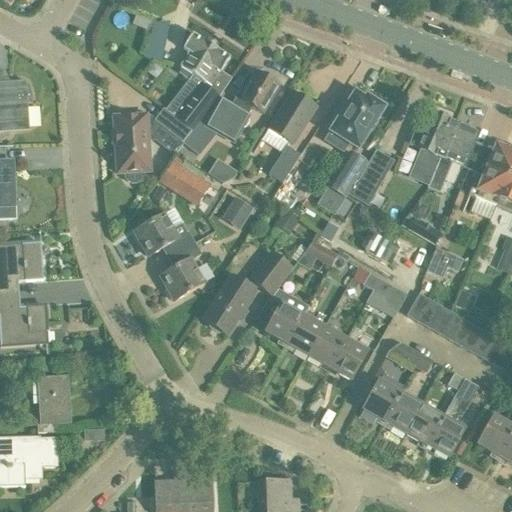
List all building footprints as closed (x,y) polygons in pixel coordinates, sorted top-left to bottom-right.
[(180,69),(193,77),(165,112),(192,133),(231,79),(221,73),(230,60),(192,36),(183,50),(190,54),(180,69)] [(0,131),(26,130),(24,85),(4,86),(3,74),(0,74),(0,131)] [(262,115),(278,87),(255,74),(245,90),(240,87),(234,98),(235,99),(232,106),(220,99),(219,98),(231,80),(231,79),(192,133),(182,145),(199,158),(218,134),(234,144),(250,116),(248,115),(252,108),(262,115)] [(293,145),(316,108),(305,101),(305,98),(297,93),(295,94),(292,93),(269,129),(293,145)] [(364,102),(354,95),(325,142),(342,153),(347,144),(357,150),(383,110),(366,99),(364,102)] [(154,123),(182,145),(192,133),(165,112),(163,111),(154,123)] [(433,115),(424,136),(416,133),(411,145),(419,148),(418,151),(420,151),(408,180),(428,188),(427,190),(431,191),(456,127),(448,124),(449,122),(446,121),(446,117),(438,114),(436,117),(433,115)] [(114,119),(117,174),(125,174),(125,179),(128,182),(132,184),(136,184),(140,182),(142,177),(142,173),(149,172),(146,116),(114,119)] [(456,127),(431,191),(439,195),(451,164),(463,169),(474,141),(468,138),(470,132),(469,132),(469,128),(461,125),(459,128),(456,127)] [(511,149),(503,145),(501,149),(496,147),(483,179),(476,176),(468,197),(496,208),(511,168),(511,149)] [(268,175),(282,184),(301,156),(286,147),(268,175)] [(354,184),(347,196),(367,208),(374,195),(393,163),(375,153),(356,185),(354,184)] [(344,199),(366,166),(349,155),(327,189),(344,199)] [(159,185),(196,208),(210,187),(180,168),(183,163),(176,158),(159,185)] [(216,162),(208,176),(222,185),(231,181),(235,174),(216,162)] [(0,222),(14,222),(14,209),(13,164),(0,164),(0,222)] [(511,168),(496,208),(511,214),(511,168)] [(238,228),(251,208),(234,196),(221,217),(238,228)] [(286,209),(272,226),(285,236),(299,220),(286,209)] [(163,250),(169,260),(195,245),(188,234),(187,235),(181,226),(173,231),(164,216),(135,234),(149,258),(163,250)] [(401,227),(434,247),(441,235),(408,216),(401,227)] [(312,243),(305,254),(331,269),(337,258),(312,243)] [(0,297),(20,296),(19,283),(44,281),(42,256),(40,256),(39,244),(0,246),(0,297)] [(201,256),(195,245),(169,260),(175,270),(161,278),(175,303),(205,286),(191,262),(201,256)] [(437,250),(427,274),(442,280),(446,270),(458,275),(463,261),(437,250)] [(232,279),(205,322),(210,325),(211,329),(219,335),(223,334),(228,337),(255,295),(254,294),(259,287),(271,297),(291,270),(272,256),(252,282),(248,290),(232,279)] [(347,263),(337,258),(331,269),(340,274),(347,263)] [(362,287),(374,293),(380,282),(368,275),(362,287)] [(389,287),(380,282),(374,293),(382,297),(384,305),(398,313),(406,297),(389,287)] [(271,297),(255,320),(269,328),(265,335),(287,347),(303,318),(308,310),(275,291),(271,297)] [(417,324),(430,302),(418,295),(406,317),(417,324)] [(21,309),(20,296),(0,297),(0,335),(1,348),(47,345),(47,334),(50,333),(49,332),(47,332),(46,307),(21,309)] [(417,324),(428,330),(441,308),(430,302),(417,324)] [(428,330),(439,336),(452,314),(441,308),(428,330)] [(439,336),(450,342),(462,320),(452,314),(439,336)] [(325,330),(303,318),(287,347),(309,359),(325,330)] [(450,342),(461,349),(473,326),(462,320),(450,342)] [(461,349),(472,355),(484,333),(473,326),(461,349)] [(309,359),(330,371),(346,342),(325,330),(309,359)] [(472,355),(483,361),(495,339),(484,333),(472,355)] [(64,337),(64,347),(83,346),(82,336),(64,337)] [(483,361),(493,367),(506,344),(495,339),(483,361)] [(352,383),(368,354),(346,342),(330,371),(352,383)] [(511,348),(506,344),(493,367),(504,373),(511,358),(511,348)] [(417,370),(424,358),(411,351),(405,348),(402,346),(400,346),(389,353),(385,360),(411,374),(415,368),(417,370)] [(425,374),(431,363),(424,358),(417,370),(425,374)] [(407,438),(428,449),(466,382),(454,375),(447,387),(457,392),(442,419),(424,409),(407,438)] [(68,380),(37,381),(40,426),(37,426),(38,435),(60,434),(59,425),(71,425),(68,380)] [(450,461),(466,432),(454,425),(458,418),(460,419),(462,418),(478,389),(474,387),(466,382),(428,449),(450,461)] [(363,413),(386,426),(402,397),(379,384),(363,413)] [(386,426),(407,438),(424,409),(402,397),(386,426)] [(478,448),(500,460),(511,436),(511,427),(494,418),(478,448)] [(511,436),(500,460),(511,466),(511,436)] [(0,489),(25,489),(25,480),(41,480),(41,468),(57,468),(56,441),(40,442),(40,440),(41,440),(41,439),(0,439),(0,489)] [(185,511),(184,476),(175,476),(175,484),(156,485),(156,511),(185,511)] [(184,476),(185,511),(213,511),(212,483),(194,484),(193,476),(184,476)] [(259,511),(301,511),(301,503),(292,503),(291,484),(258,485),(259,511)]
